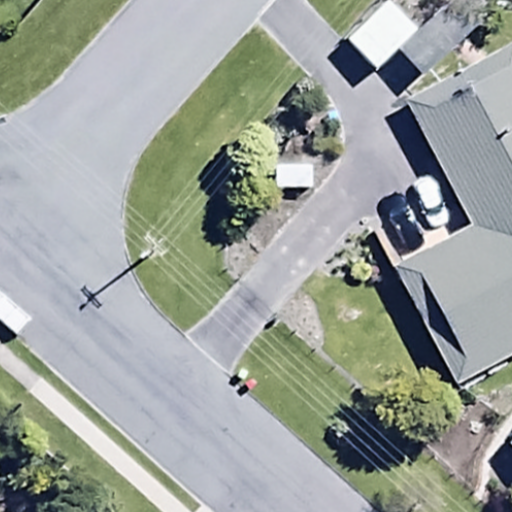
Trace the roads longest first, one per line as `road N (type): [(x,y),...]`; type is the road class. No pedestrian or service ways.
road 1 (residential): [(23,266),(280,511)]
road 2 (residential): [(23,266),(252,0)]
